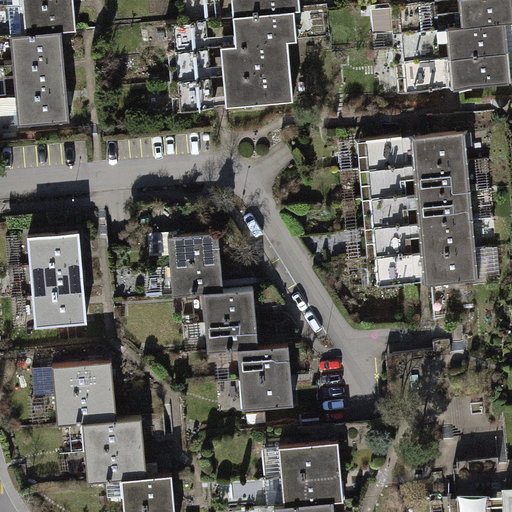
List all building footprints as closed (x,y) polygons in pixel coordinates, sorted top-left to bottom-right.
[(74,0),(59,0),(8,4),(11,34),(62,30),(77,28),(74,0)] [(220,0),(178,0),(181,20),(206,17),(222,15),(220,0)] [(300,0),(231,0),(233,15),(295,9),(302,8),(300,0)] [(395,29),(397,45),(439,42),(434,0),(396,0),(392,0),(392,6),(380,7),(377,10),(377,26),(382,30),(395,29)] [(511,20),(511,0),(461,0),(464,24),(505,21),(511,20)] [(233,15),(236,44),(288,39),(299,39),(295,9),(233,15)] [(168,50),(209,46),(206,17),(181,20),(166,21),(168,50)] [(449,25),(452,55),(506,50),(505,21),(464,24),(449,25)] [(14,63),(64,59),(62,30),(11,34),(14,63)] [(291,69),(288,39),(236,44),(221,44),(224,75),(291,69)] [(443,85),(439,42),(397,45),(401,89),(443,85)] [(209,46),(168,50),(170,80),(212,76),(209,46)] [(509,80),(506,50),(452,55),(454,85),(509,80)] [(64,59),(14,63),(17,93),(67,89),(64,59)] [(293,98),(291,69),(224,75),(227,105),(293,98)] [(212,76),(170,80),(173,108),(214,105),(212,76)] [(67,89),(17,93),(19,123),(69,118),(67,89)] [(464,130),(414,134),(416,164),(466,160),(464,130)] [(402,135),(360,139),(362,168),(405,165),(402,135)] [(466,160),(416,164),(419,194),(468,190),(466,160)] [(405,165),(362,168),(365,198),(408,195),(405,165)] [(468,190),(419,194),(422,223),(471,218),(468,190)] [(408,195),(365,198),(368,228),(410,223),(408,195)] [(471,218),(422,223),(424,252),(474,248),(471,218)] [(410,223),(368,228),(370,257),(413,253),(410,223)] [(79,230),(29,234),(31,264),(81,260),(79,230)] [(171,264),(221,260),(218,230),(178,234),(177,230),(149,233),(150,249),(155,253),(170,252),(171,264)] [(474,248),(424,252),(426,282),(476,278),(474,248)] [(413,253),(370,257),(373,287),(416,284),(413,253)] [(81,260),(31,264),(34,294),(84,289),(81,260)] [(221,260),(171,264),(173,294),(204,291),(223,289),(221,260)] [(206,320),(256,316),(254,287),(223,289),(204,291),(206,320)] [(84,289),(34,294),(36,324),(87,319),(84,289)] [(256,316),(206,320),(208,350),(238,347),(258,346),(256,316)] [(241,377),(291,372),(289,343),(258,346),(238,347),(241,377)] [(55,393),(114,388),(112,358),(52,363),(52,364),(37,365),(33,369),(35,392),(55,391),(55,393)] [(291,372),(241,377),(243,407),(294,403),(291,372)] [(114,388),(55,393),(58,423),(83,420),(117,417),(114,388)] [(117,417),(83,420),(85,450),(144,445),(142,416),(117,417)] [(279,445),(282,474),(341,469),(338,441),(279,445)] [(144,445),(85,450),(88,479),(106,478),(147,474),(144,445)] [(282,474),(285,505),(333,499),(344,500),(341,469),(282,474)] [(147,474),(106,478),(108,494),(123,493),(124,506),(175,501),(172,472),(147,474)] [(503,511),(511,511),(511,498),(502,499),(503,511)] [(275,505),(275,511),(334,511),(333,499),(285,505),(275,505)] [(449,504),(449,511),(491,511),(490,500),(449,504)] [(175,511),(175,501),(124,506),(124,511),(175,511)]
